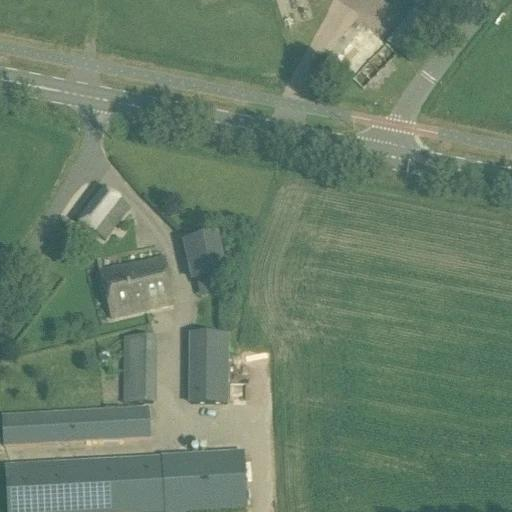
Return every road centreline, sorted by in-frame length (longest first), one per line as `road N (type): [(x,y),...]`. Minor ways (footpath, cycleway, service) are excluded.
road 1 (secondary): [(391,158),(92,99)]
road 2 (unclassified): [(0,311),(82,164),(92,99)]
road 3 (unclassified): [(391,158),(418,93),(488,0)]
road 4 (secondary): [(511,182),(391,158)]
